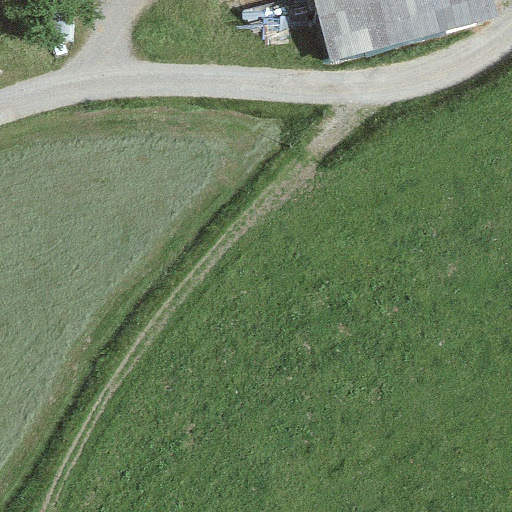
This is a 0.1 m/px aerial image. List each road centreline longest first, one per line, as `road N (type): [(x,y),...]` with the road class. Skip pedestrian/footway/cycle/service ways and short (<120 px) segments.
road 1 (track): [(365,87),(224,239),(124,366),(48,511)]
road 2 (unclassified): [(511,32),(447,75),(365,87)]
